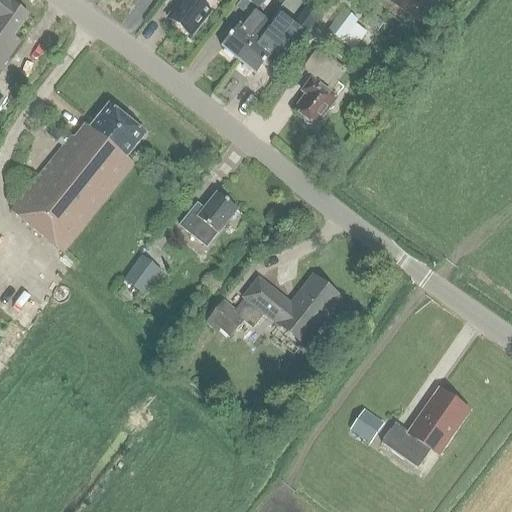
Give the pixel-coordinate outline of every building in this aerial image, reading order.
[(14,38),(29,16),(6,0),(0,0),(0,1),(0,73),(21,43),(14,38)] [(202,6),(206,0),(180,0),(165,21),(191,40),(211,13),(202,6)] [(220,49),(237,63),(256,40),(267,25),(270,21),(257,11),(242,0),(241,0),(234,9),(246,17),(238,26),(220,49)] [(242,0),(257,11),(265,0),(242,0)] [(331,2),(328,0),(312,0),(284,37),(297,47),(298,46),(331,2)] [(385,0),(420,24),(437,0),(436,0),(385,0)] [(356,22),(343,12),(328,32),(341,42),(356,22)] [(267,25),(256,40),(237,63),(255,77),(273,54),(272,53),(284,37),(267,25)] [(314,128),(336,98),(329,93),(345,72),(316,50),(301,71),(312,79),(302,93),(305,95),(293,112),(314,128)] [(127,161),(146,137),(107,106),(88,130),(84,126),(73,139),(70,137),(67,141),(53,130),(47,137),(61,148),(10,213),(63,255),(134,166),(127,161)] [(191,212),(182,223),(179,226),(206,249),(237,211),(216,194),(197,217),(191,212)] [(140,258),(123,283),(143,297),(161,272),(140,258)] [(245,299),(246,300),(236,313),(223,302),(206,322),(229,340),(242,323),(252,331),(265,315),(303,346),(336,304),(309,283),(290,308),(258,282),(245,299)] [(410,436),(395,425),(381,445),(417,470),(430,452),(437,456),(443,447),(446,447),(451,439),(450,437),(468,412),(440,393),(410,436)] [(369,444),(383,425),(363,411),(350,431),(369,444)]
